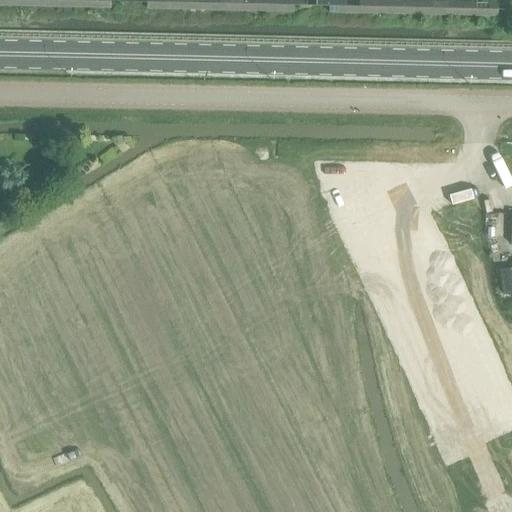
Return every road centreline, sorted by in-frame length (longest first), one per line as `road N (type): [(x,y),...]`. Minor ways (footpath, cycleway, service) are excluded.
road 1 (unclassified): [(511,107),(0,96)]
road 2 (primary): [(0,54),(511,65)]
